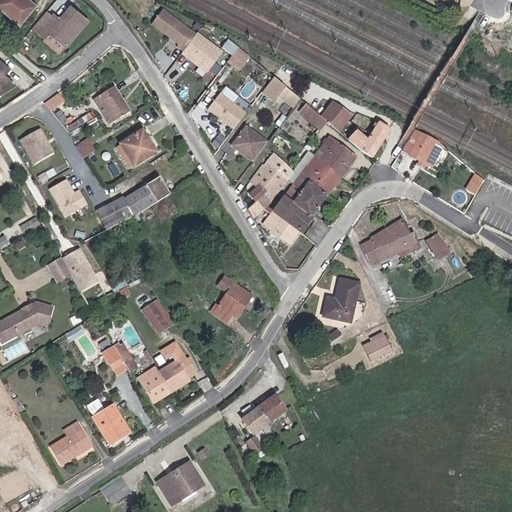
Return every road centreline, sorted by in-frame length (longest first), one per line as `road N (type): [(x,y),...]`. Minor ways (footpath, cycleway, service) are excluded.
road 1 (unclassified): [(46,511),(232,387),(297,301)]
road 2 (residential): [(127,27),(297,301)]
road 3 (residential): [(127,27),(0,120)]
road 4 (unclassified): [(297,301),(388,175)]
road 5 (residential): [(388,175),(511,251)]
